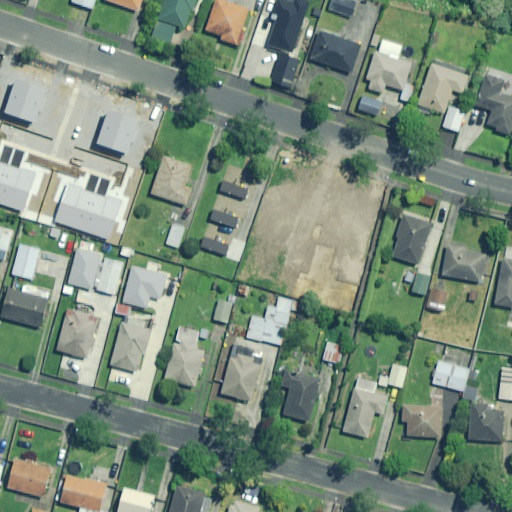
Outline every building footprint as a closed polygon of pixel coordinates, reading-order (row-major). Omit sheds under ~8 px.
[(72,0),(71,4),(92,10),(95,0),(72,0)] [(142,0),(104,0),(104,1),(138,13),(142,0)] [(196,0),(164,0),(157,21),(186,31),(196,0)] [(250,10),(217,0),(215,0),(206,32),(221,37),(220,41),(238,47),(250,10)] [(310,3),(302,0),(295,0),(293,6),(278,0),(274,12),(280,14),(268,47),(292,55),(310,3)] [(357,3),(345,0),(336,0),(333,13),(352,19),(357,3)] [(361,46),(320,33),(311,63),(352,75),(361,46)] [(400,47),(381,41),(368,81),(371,82),(368,90),(384,95),(388,84),(404,89),(400,101),(410,104),(416,86),(406,83),(411,65),(396,60),(400,47)] [(299,61),(281,56),(272,84),(290,89),(299,61)] [(468,78),(432,65),(416,111),(429,116),(430,111),(444,115),(452,92),(462,95),(468,78)] [(19,90),(15,102),(0,98),(0,126),(21,133),(34,95),(19,90)] [(381,104),(362,98),(358,111),(377,117),(381,104)] [(83,109),(54,99),(41,137),(76,149),(82,131),(76,129),(83,109)] [(511,128),(511,109),(493,105),(487,128),(498,130),(497,133),(510,136),(511,128)] [(401,111),(384,106),(378,125),(395,130),(401,111)] [(442,128),(458,134),(465,114),(449,109),(442,128)] [(146,130),(107,117),(95,153),(113,159),(116,149),(137,156),(146,130)] [(1,130),(0,133),(0,146),(6,148),(11,133),(1,130)] [(31,144),(18,140),(12,159),(25,163),(31,144)] [(191,167),(163,158),(151,196),(186,207),(192,191),(184,188),(191,167)] [(82,165),(71,161),(65,180),(76,183),(82,165)] [(142,178),(129,174),(122,193),(135,197),(142,178)] [(95,180),(84,178),(82,187),(93,189),(95,180)] [(311,206),(269,193),(258,230),(279,236),(281,227),(303,234),(311,206)] [(368,204),(339,195),(323,243),(351,253),(368,204)] [(431,226),(403,217),(391,258),(419,267),(431,226)] [(184,231),(172,227),(166,245),(178,249),(184,231)] [(13,232),(0,228),(0,251),(7,253),(13,232)] [(245,246),(232,242),(227,260),(240,264),(245,246)] [(306,249),(293,245),(286,265),(300,269),(306,249)] [(39,251),(19,247),(12,276),(32,281),(39,251)] [(462,249),(448,247),(443,277),(482,284),(487,257),(462,253),(462,249)] [(122,264),(105,260),(103,268),(96,266),(90,290),(114,296),(122,264)] [(511,261),(502,260),(494,306),(511,309),(511,261)] [(364,266),(350,262),(344,280),(358,285),(364,266)] [(430,279),(408,272),(405,283),(414,286),(411,293),(425,297),(430,279)] [(470,285),(468,302),(478,303),(480,286),(470,285)] [(49,297),(12,286),(2,320),(40,330),(49,297)] [(447,295),(432,291),(427,310),(442,314),(447,295)] [(301,304),(279,299),(277,310),(268,308),(265,320),(252,317),(247,339),(282,347),(290,311),(299,313),(301,304)] [(232,305),(220,301),(214,321),(227,325),(232,305)] [(156,305),(148,303),(145,319),(153,320),(156,305)] [(98,320),(65,311),(54,351),(87,360),(98,320)] [(124,324),(111,367),(137,374),(150,332),(124,324)] [(196,350),(198,345),(181,340),(179,346),(175,345),(164,380),(195,389),(205,353),(196,350)] [(344,347),(328,342),(322,361),(339,366),(344,347)] [(252,360),(232,354),(221,395),(251,404),(261,368),(251,365),(252,360)] [(469,370),(438,362),(433,385),(464,393),(469,370)] [(406,369),(393,366),(388,386),(401,389),(406,369)] [(511,370),(502,369),(499,400),(511,401),(511,370)] [(321,381),(286,371),(281,387),(290,390),(282,416),(309,423),(321,381)] [(478,390),(466,388),(463,401),(475,404),(478,390)] [(387,399),(354,391),(344,434),(368,440),(374,414),(383,416),(387,399)] [(440,440),(442,409),(403,406),(402,423),(408,423),(407,437),(440,440)] [(505,412),(471,409),(468,441),(501,444),(505,412)] [(52,470),(16,461),(9,490),(45,499),(52,470)] [(101,511),(103,506),(107,486),(67,477),(61,505),(80,509),(78,511),(101,511)] [(199,511),(204,495),(178,488),(170,511),(199,511)] [(151,511),(154,498),(124,491),(119,511),(151,511)] [(258,511),(260,509),(232,502),(228,511),(258,511)]
